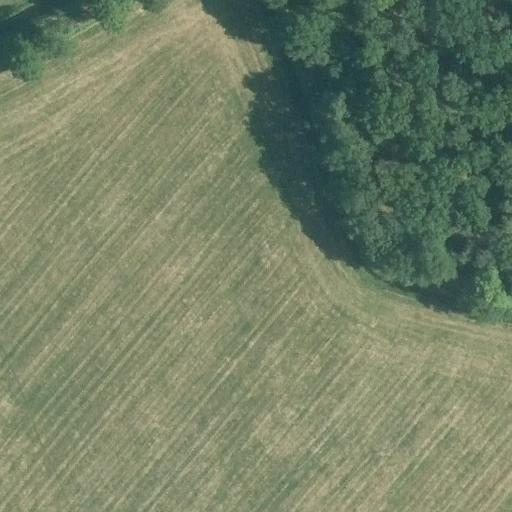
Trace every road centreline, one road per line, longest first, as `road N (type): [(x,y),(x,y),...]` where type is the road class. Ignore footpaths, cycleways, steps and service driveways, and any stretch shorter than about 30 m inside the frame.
road 1 (track): [(284,0),(370,245),(394,264),(511,299)]
road 2 (track): [(353,0),(445,159),(511,205)]
